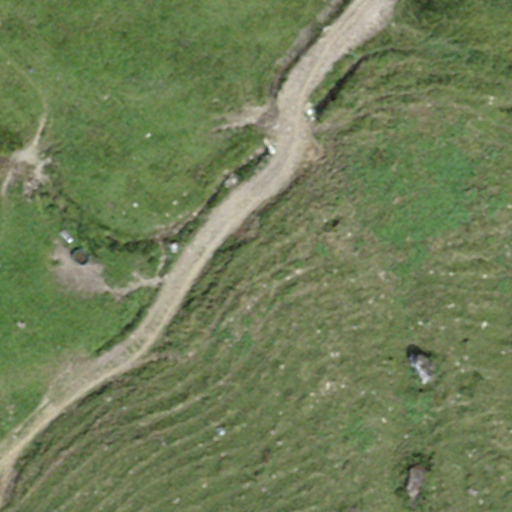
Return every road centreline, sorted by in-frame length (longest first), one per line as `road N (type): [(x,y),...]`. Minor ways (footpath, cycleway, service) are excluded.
road 1 (track): [(288,152),(294,117),(254,197),(211,241),(136,359),(0,469)]
road 2 (track): [(381,0),(297,100),(288,152)]
